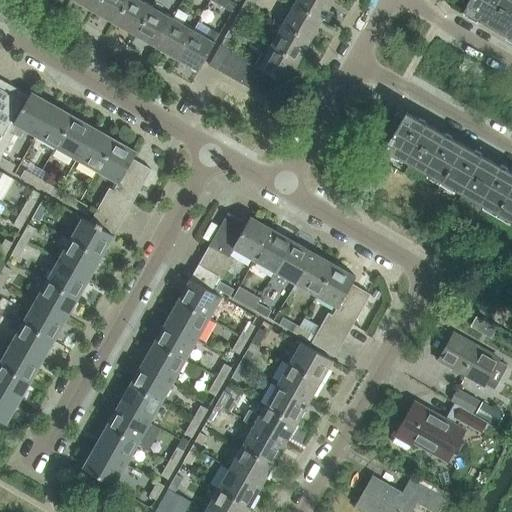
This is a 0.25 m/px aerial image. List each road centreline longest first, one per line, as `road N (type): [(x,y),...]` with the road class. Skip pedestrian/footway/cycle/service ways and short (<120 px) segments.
road 1 (residential): [(297,511),(420,281),(404,259),(282,188)]
road 2 (residential): [(54,446),(216,149)]
road 3 (residential): [(216,149),(1,22)]
road 4 (residential): [(511,149),(354,60)]
road 5 (residential): [(282,188),(354,60)]
road 6 (residential): [(406,0),(511,61)]
